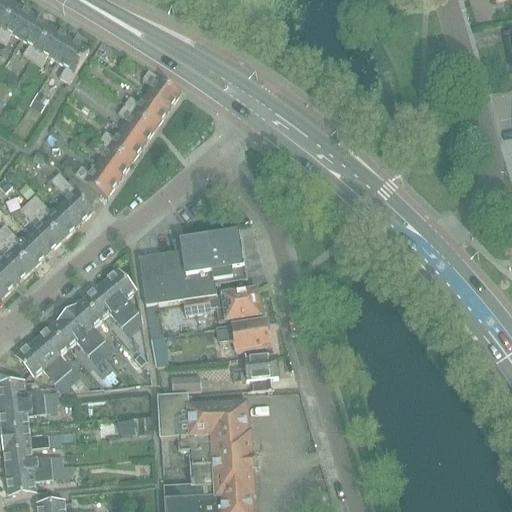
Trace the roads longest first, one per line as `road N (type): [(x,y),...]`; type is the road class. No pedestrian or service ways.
road 1 (residential): [(227,152),(269,219),(361,511)]
road 2 (residential): [(2,334),(227,152)]
road 3 (residential): [(429,247),(493,186),(491,137),(447,0)]
road 4 (primary): [(429,247),(250,101)]
road 5 (primary): [(250,101),(75,0)]
road 6 (primary): [(511,355),(429,247)]
